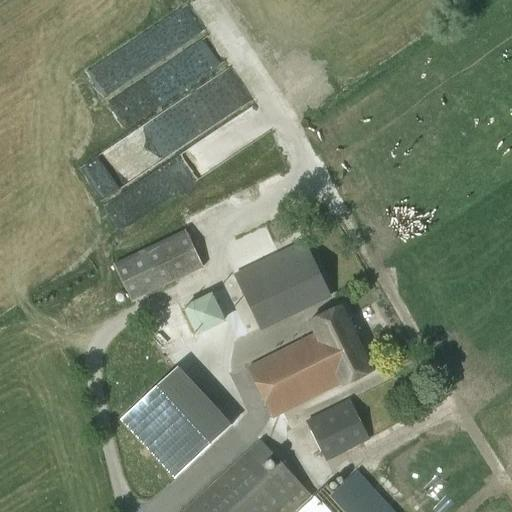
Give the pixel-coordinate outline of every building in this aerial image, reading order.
[(132,142),(148,168),(245,106),(229,80),(132,142)] [(121,229),(170,199),(154,173),(105,203),(121,229)] [(186,231),(114,265),(119,276),(103,283),(115,308),(130,300),(202,266),(186,231)] [(260,328),(330,295),(304,243),(235,276),(260,328)] [(196,332),(226,319),(214,291),(184,305),(196,332)] [(273,418),(340,385),(340,386),(374,370),(342,305),(307,323),(313,336),(248,369),(273,418)] [(181,365),(128,415),(179,473),(222,435),(234,424),(181,365)] [(368,439),(358,418),(350,402),(307,423),(325,460),(368,439)] [(290,511),(309,495),(261,441),(182,511),(290,511)] [(312,498),(309,495),(290,511),(388,511),(354,474),(332,494),(325,486),(312,498)]
